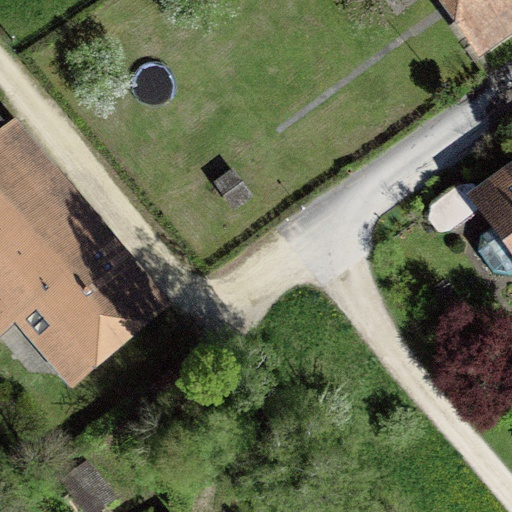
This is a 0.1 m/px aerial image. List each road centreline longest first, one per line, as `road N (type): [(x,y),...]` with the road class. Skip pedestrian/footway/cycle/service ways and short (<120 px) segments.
road 1 (residential): [(0,31),(233,287),(321,222)]
road 2 (residential): [(321,222),(511,484)]
road 3 (residential): [(321,222),(511,88)]
